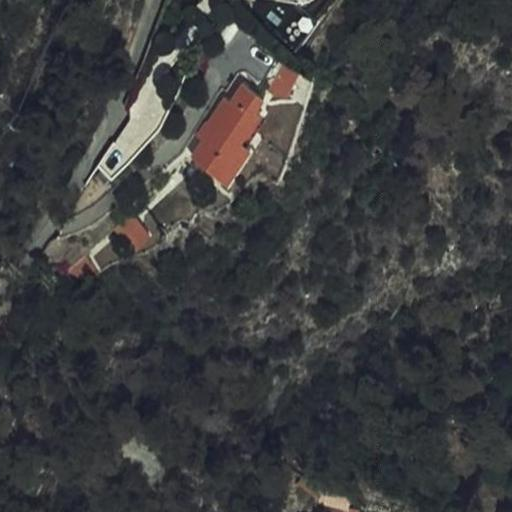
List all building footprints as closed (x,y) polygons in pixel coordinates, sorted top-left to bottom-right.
[(285,58),(273,88),(293,96),(305,66),(285,58)] [(228,95),(214,117),(245,139),(265,110),(261,108),(268,96),(246,80),(233,99),(228,95)] [(245,139),(214,117),(211,122),(215,125),(206,138),(195,154),(223,173),(245,139)] [(215,125),(211,122),(207,119),(198,132),(206,138),(215,125)] [(231,179),(253,145),(245,139),(223,173),(231,179)] [(125,225),(130,230),(145,223),(136,214),(125,225)] [(145,223),(130,230),(140,240),(152,229),(145,223)]
